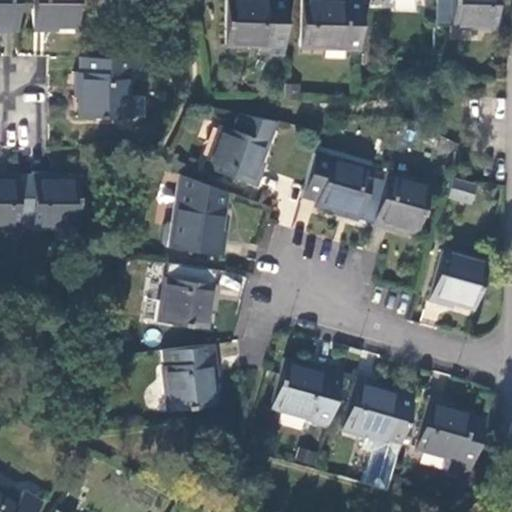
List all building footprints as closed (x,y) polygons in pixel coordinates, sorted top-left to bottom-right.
[(0,0),(0,34),(15,34),(16,0),(0,0)] [(32,0),(32,34),(58,34),(58,29),(77,29),(77,0),(32,0)] [(281,63),(283,0),(222,0),(221,49),(265,49),(265,62),(281,63)] [(358,7),(358,1),(341,0),(298,0),(297,50),(357,52),(358,7)] [(358,0),(358,1),(358,7),(386,9),(386,0),(358,0)] [(449,0),(449,30),(492,32),(493,0),(449,0)] [(140,74),(140,58),(80,59),(80,74),(71,74),(71,100),(75,100),(75,120),(127,120),(127,75),(140,74)] [(280,100),(295,100),(295,87),(281,86),(280,100)] [(258,166),(275,124),(235,115),(229,132),(217,128),(201,170),(253,191),(262,168),(258,166)] [(370,169),(312,153),(300,198),(315,203),(314,208),(332,213),(331,218),(355,224),(356,220),(370,224),(384,175),(370,171),(370,169)] [(181,175),(184,167),(165,160),(162,168),(181,175)] [(427,184),(384,173),(384,175),(370,224),(369,228),(394,235),(396,230),(413,235),(427,184)] [(14,231),(14,175),(0,174),(0,230),(3,230),(2,241),(14,241),(14,231)] [(14,231),(54,231),(54,243),(76,244),(76,179),(57,179),(57,175),(31,175),(14,175),(14,231)] [(225,195),(176,176),(165,248),(221,257),(225,232),(220,231),(225,195)] [(438,197),(463,204),(468,185),(444,178),(438,197)] [(449,306),(467,311),(482,261),(439,249),(423,303),(448,310),(449,306)] [(156,300),(152,322),(203,331),(206,311),(212,312),(215,289),(159,279),(156,300)] [(138,319),(152,322),(156,300),(141,298),(138,319)] [(212,346),(154,353),(163,411),(215,404),(212,385),(217,385),(212,346)] [(322,430),(338,374),(302,362),(300,367),(281,360),(266,410),(309,423),(308,426),(322,430)] [(339,431),(362,438),(358,450),(368,453),(359,485),(383,492),(411,394),(397,390),(395,394),(377,389),(378,385),(354,377),(339,431)] [(445,473),(465,479),(481,422),(467,418),(468,414),(450,408),(451,405),(426,397),(410,452),(447,463),(445,473)] [(0,511),(31,511),(38,502),(19,490),(14,497),(0,488),(0,511)]
